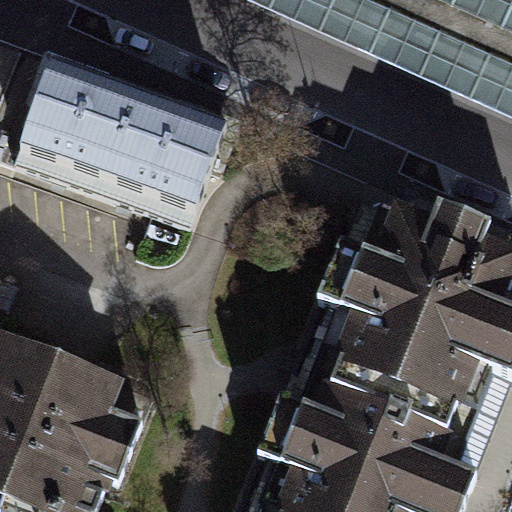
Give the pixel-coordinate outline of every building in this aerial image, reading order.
[(511,0),(231,0),(511,125),(511,0)] [(0,106),(19,55),(0,47),(0,106)] [(225,135),(53,69),(15,169),(186,234),(225,135)] [(511,261),(387,212),(319,383),(475,444),(511,349),(511,261)] [(98,511),(138,411),(0,356),(0,505),(17,511),(98,511)] [(319,383),(267,511),(447,511),(475,444),(319,383)]
